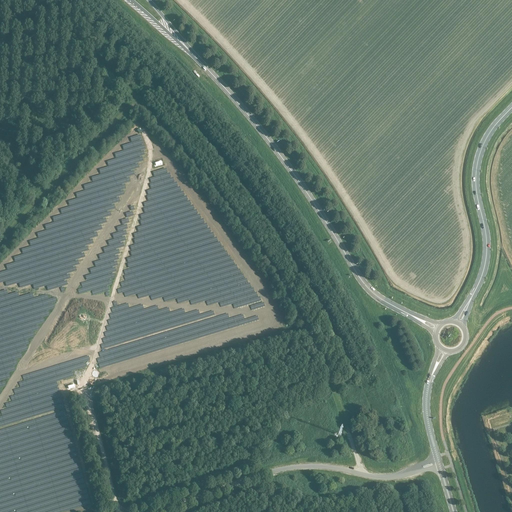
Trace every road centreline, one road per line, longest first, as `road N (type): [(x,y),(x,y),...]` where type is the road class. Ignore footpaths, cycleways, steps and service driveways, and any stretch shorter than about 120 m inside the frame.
road 1 (track): [(361,474),(337,394),(276,275),(140,103)]
road 2 (secondary): [(406,313),(368,290),(276,151),(177,37)]
road 3 (tertiary): [(160,511),(287,467),(386,478),(418,469)]
road 4 (secondary): [(473,293),(486,251),(476,168),(486,137),(511,107)]
road 5 (track): [(0,236),(132,102),(140,103)]
road 6 (track): [(34,0),(136,102)]
road 7 (track): [(121,511),(95,395)]
